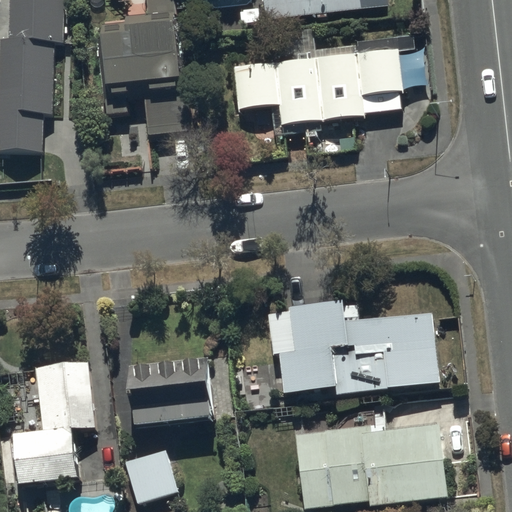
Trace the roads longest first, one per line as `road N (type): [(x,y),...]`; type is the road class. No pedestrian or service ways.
road 1 (residential): [(511,195),(0,248)]
road 2 (tertiary): [(511,169),(493,0)]
